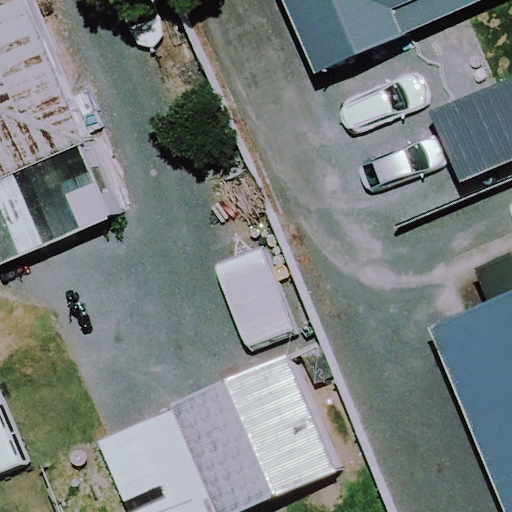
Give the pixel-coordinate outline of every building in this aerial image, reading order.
[(0,0),(0,270),(121,222),(32,0),(0,0)] [(496,0),(296,0),(329,75),(496,0)] [(283,244),(205,270),(235,357),(312,331),(283,244)] [(511,511),(511,304),(440,334),(478,427),(437,444),(464,511),(511,511)] [(257,511),(350,475),(305,364),(102,445),(128,511),(257,511)]
